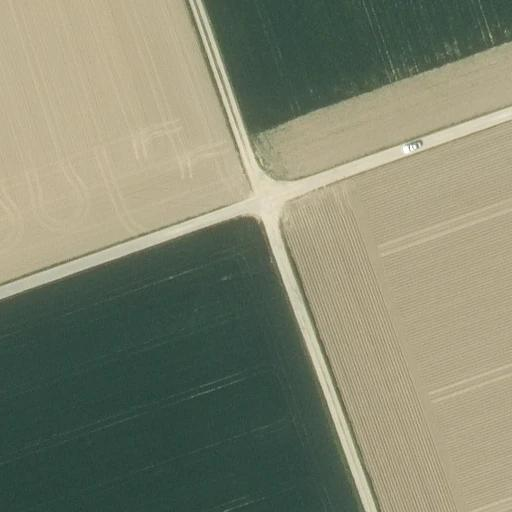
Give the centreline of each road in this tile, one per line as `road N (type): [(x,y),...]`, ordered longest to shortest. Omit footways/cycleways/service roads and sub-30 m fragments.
road 1 (unclassified): [(0,295),(511,114)]
road 2 (track): [(188,0),(367,511)]
